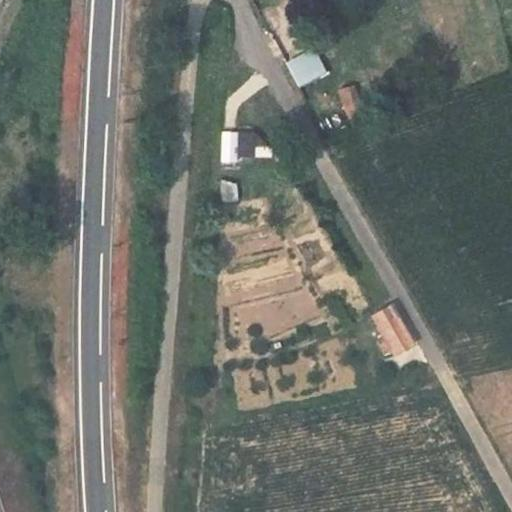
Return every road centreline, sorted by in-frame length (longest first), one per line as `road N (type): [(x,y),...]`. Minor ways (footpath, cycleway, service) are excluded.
road 1 (residential): [(236,0),(511,490)]
road 2 (residential): [(158,511),(171,241),(200,0)]
road 3 (motorway): [(98,511),(92,268),(104,0)]
